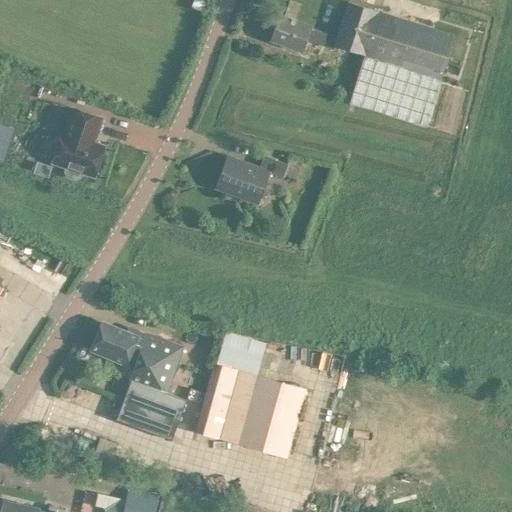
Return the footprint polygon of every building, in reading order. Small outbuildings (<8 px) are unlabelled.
[(190,0),(189,5),(200,9),(203,0),(190,0)] [(443,63),(452,31),(375,9),(362,53),(438,76),(439,76),(443,63)] [(438,76),(362,53),(347,101),(424,124),(438,76)] [(49,163),(63,168),(62,172),(64,176),(72,179),(76,177),(78,173),(91,177),(101,146),(90,143),(98,118),(69,109),(61,134),(59,133),(49,163)] [(213,188),(254,203),(265,172),(279,177),(284,164),(261,155),(256,168),(224,156),(213,188)] [(134,326),(131,332),(101,319),(90,345),(126,360),(125,362),(131,364),(126,380),(128,380),(114,417),(169,437),(183,398),(166,392),(182,345),(134,326)] [(304,387),(212,361),(193,429),(284,455),(304,387)] [(127,486),(121,511),(152,511),(157,493),(127,486)] [(45,510),(36,507),(37,506),(2,497),(0,504),(0,511),(61,511),(45,507),(45,510)]
